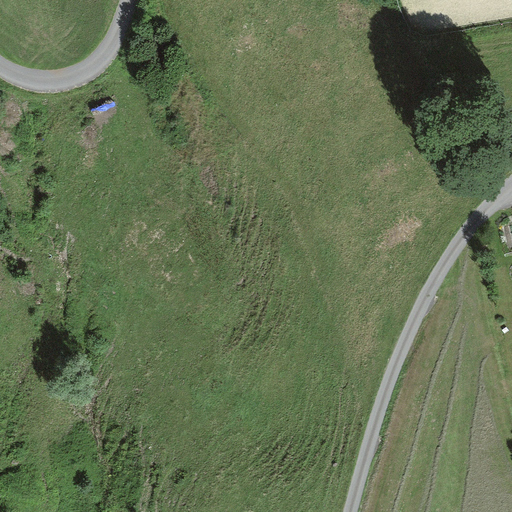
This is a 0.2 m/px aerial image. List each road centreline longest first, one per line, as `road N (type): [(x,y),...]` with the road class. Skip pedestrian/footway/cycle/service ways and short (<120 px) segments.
road 1 (track): [(350,511),(415,319),(458,243),(511,183)]
road 2 (track): [(128,0),(107,52),(92,66),(50,81),(0,67)]
